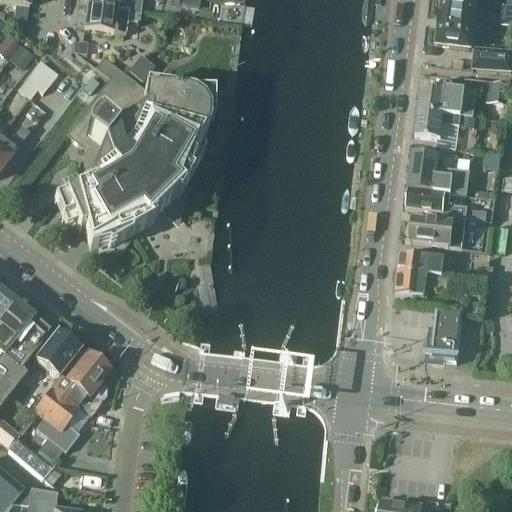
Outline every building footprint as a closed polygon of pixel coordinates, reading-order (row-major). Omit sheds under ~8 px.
[(29,0),(0,0),(0,6),(15,9),(14,19),(7,27),(17,36),(26,25),(28,10),(29,0)] [(118,0),(88,0),(87,9),(117,13),(118,0)] [(182,0),(181,8),(198,11),(199,0),(182,0)] [(469,53),(476,5),(443,1),(437,49),(469,53)] [(511,25),(511,7),(503,7),(502,25),(511,25)] [(117,13),(87,9),(84,33),(114,37),(126,39),(127,26),(138,27),(139,16),(116,13),(117,13)] [(7,39),(0,47),(0,57),(7,63),(19,48),(7,39)] [(87,48),(74,46),(73,57),(86,59),(87,48)] [(20,49),(9,64),(22,75),(34,60),(20,49)] [(511,68),(511,56),(474,52),(472,72),(511,77),(511,68)] [(140,60),(127,75),(141,86),(154,71),(140,59),(140,60)] [(104,61),(95,72),(109,83),(66,139),(87,155),(82,161),(85,189),(51,203),(64,232),(74,228),(76,233),(79,232),(87,253),(106,248),(108,251),(109,250),(121,258),(142,231),(153,224),(151,221),(165,208),(180,219),(184,190),(205,155),(203,153),(211,119),(215,119),(215,92),(181,92),(180,96),(173,95),(174,87),(145,83),(144,92),(104,61)] [(15,94),(28,104),(36,95),(35,94),(51,74),(38,65),(15,94)] [(56,79),(51,74),(35,94),(36,95),(41,99),(56,79)] [(511,84),(497,81),(493,102),(508,105),(511,87),(511,84)] [(421,89),(418,116),(460,121),(474,123),(478,97),(421,89)] [(460,121),(418,116),(415,140),(441,143),(442,130),(458,132),(460,121)] [(0,144),(0,175),(15,156),(29,138),(19,130),(6,148),(0,144)] [(413,156),(409,193),(450,198),(466,200),(470,176),(438,172),(439,159),(413,156)] [(511,215),(511,171),(505,170),(499,214),(511,215)] [(450,198),(409,193),(406,216),(465,224),(466,216),(458,215),(458,211),(449,209),(449,204),(443,203),(444,198),(450,199),(450,198)] [(465,224),(406,216),(402,245),(459,252),(462,225),(465,225),(465,224)] [(399,256),(397,274),(448,280),(450,262),(399,256)] [(448,280),(397,274),(394,297),(419,300),(421,288),(430,289),(429,294),(445,297),(448,280)] [(0,324),(13,307),(0,297),(0,324)] [(0,357),(3,360),(34,320),(33,319),(32,321),(13,307),(0,324),(0,357)] [(435,313),(435,314),(429,364),(456,367),(462,316),(435,313)] [(34,320),(3,360),(4,360),(0,365),(0,410),(26,377),(20,372),(49,335),(45,332),(34,320)] [(79,355),(77,353),(76,350),(71,346),(68,346),(57,338),(36,365),(58,382),(79,355)] [(78,411),(86,401),(88,402),(109,375),(89,359),(67,387),(60,381),(33,416),(43,423),(35,433),(65,456),(79,439),(66,429),(79,412),(78,411)] [(232,402),(219,401),(218,410),(231,411),(232,402)] [(19,438),(0,423),(0,447),(7,453),(19,438)] [(43,484),(54,471),(18,441),(7,454),(43,484)] [(29,493),(28,496),(0,472),(0,511),(9,511),(12,509),(26,511),(52,511),(55,497),(29,493)]
